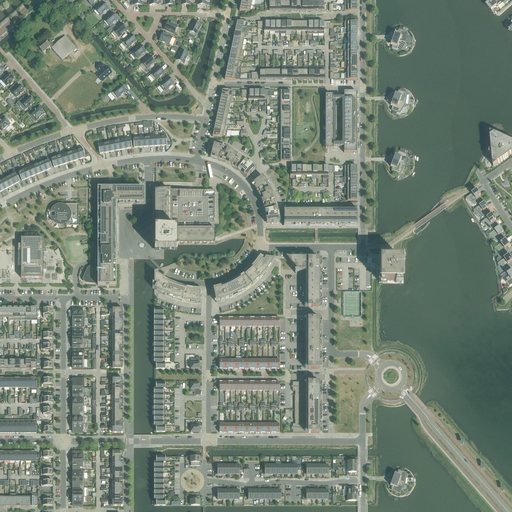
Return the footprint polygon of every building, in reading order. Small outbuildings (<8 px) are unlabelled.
[(491,2),(495,7),(497,9),(503,3),(500,0),(490,0),(491,2)] [(109,9),(102,2),(94,9),(100,16),(109,9)] [(318,2),(318,11),(324,11),(327,11),(327,5),(324,5),(324,2),(318,2)] [(495,7),(491,2),(487,5),(491,10),(495,7)] [(112,13),(104,20),(110,27),(118,20),(112,13)] [(189,31),(190,32),(189,34),(195,37),(196,35),(197,35),(202,25),(193,21),(189,31)] [(168,22),(164,30),(174,34),(175,33),(177,34),(180,28),(177,27),(178,26),(168,22)] [(327,22),(318,22),(318,32),(318,35),(324,35),(324,29),(327,29),(327,22)] [(112,33),(116,38),(118,36),(119,37),(127,30),(121,23),(113,30),(114,31),(112,33)] [(395,33),(392,39),(405,43),(408,44),(409,38),(406,38),(406,33),(402,31),(399,30),(396,33),(395,33)] [(169,46),(169,45),(172,46),(175,39),(172,38),(173,37),(163,33),(159,41),(169,46)] [(128,48),(137,41),(131,34),(122,41),(123,42),(121,44),(126,49),(128,47),(128,48)] [(54,46),(52,48),(62,60),(76,48),(65,36),(54,46)] [(405,43),(392,39),(390,45),(392,45),(391,50),(393,50),(397,52),(399,52),(405,43)] [(50,46),(52,48),(54,46),(50,41),(47,43),(44,40),(42,42),(41,43),(40,43),(37,46),(43,52),(50,46)] [(137,58),(138,59),(146,52),(140,45),(132,52),(133,53),(131,55),(135,59),(137,58)] [(180,50),(176,60),(184,64),(188,54),(180,50)] [(140,65),(144,70),(146,69),(147,70),(148,69),(150,67),(155,62),(149,55),(141,63),(142,64),(140,65)] [(100,72),(97,75),(102,82),(112,73),(106,67),(105,68),(102,64),(97,69),(99,72),(99,71),(100,72)] [(150,76),(154,81),(156,79),(157,80),(165,73),(159,66),(151,73),(151,74),(150,76)] [(13,78),(14,77),(11,74),(10,75),(9,74),(6,77),(4,74),(0,77),(0,81),(1,80),(7,86),(9,84),(10,85),(13,83),(12,82),(14,80),(13,78)] [(166,91),(174,84),(168,77),(160,84),(161,85),(159,87),(163,92),(165,90),(166,91)] [(113,92),(111,94),(115,99),(117,97),(118,98),(126,91),(120,84),(112,91),(113,92)] [(19,85),(15,88),(13,86),(9,90),(11,92),(17,98),(24,91),(23,90),(24,89),(21,85),(20,86),(19,85)] [(400,91),(399,91),(396,95),(395,94),(392,100),(405,104),(406,94),(405,93),(405,91),(400,89),(400,91)] [(268,91),(259,91),(259,100),(265,100),(265,98),(268,98),(268,91)] [(325,149),(327,149),(333,149),(333,147),(344,147),(344,153),(357,153),(357,92),(344,92),(344,100),(332,100),(332,96),(325,96),(325,149)] [(20,101),(17,103),(24,111),(34,103),(33,101),(34,100),(31,97),(30,98),(29,96),(26,100),(24,97),(20,101)] [(405,104),(392,100),(390,106),(392,106),(391,111),(393,111),(396,112),(397,113),(399,114),(405,104)] [(36,111),(33,109),(29,113),(36,121),(44,114),(41,111),(42,110),(40,107),(36,111)] [(6,118),(4,115),(0,118),(0,121),(0,123),(0,122),(0,129),(2,131),(6,128),(7,129),(10,126),(9,125),(10,124),(8,122),(9,121),(7,118),(6,119),(5,119),(6,118)] [(493,162),(498,164),(511,154),(511,153),(511,152),(511,142),(490,132),(493,162)] [(214,144),(212,150),(211,153),(210,157),(218,160),(225,163),(231,166),(238,171),(241,173),(246,178),(250,175),(256,169),(249,163),(246,160),(239,155),(231,150),(222,147),(214,144)] [(82,147),(76,148),(80,160),(85,158),(82,147)] [(76,148),(71,150),(75,161),(80,160),(76,148)] [(401,149),(400,152),(399,152),(396,156),(395,155),(392,161),(405,165),(406,155),(404,154),(405,151),(401,149)] [(71,150),(66,152),(69,163),(75,161),(71,150)] [(66,152),(61,153),(64,165),(69,163),(66,152)] [(61,153),(55,155),(59,166),(64,165),(61,153)] [(59,166),(55,155),(50,157),(54,168),(59,166)] [(48,158),(43,160),(47,171),(52,169),(48,158)] [(43,160),(37,162),(42,173),(47,171),(43,160)] [(405,165),(392,161),(390,167),(392,168),(391,172),(399,175),(405,165)] [(32,164),(37,175),(42,173),(37,162),(33,164),(32,164)] [(32,164),(27,166),(32,177),(37,175),(32,164)] [(27,166),(22,168),(23,170),(27,179),(32,177),(27,166)] [(335,166),(323,166),(323,176),(328,176),(328,173),(335,173),(335,166)] [(23,170),(18,173),(22,181),(27,179),(23,170)] [(14,171),(10,174),(15,184),(20,182),(14,171)] [(11,176),(6,179),(10,187),(15,184),(10,174),(9,174),(11,176)] [(267,184),(262,176),(255,182),(251,184),(251,185),(256,191),(259,198),(262,205),(265,212),(265,216),(266,223),(267,223),(271,223),(280,222),(279,213),(278,209),(275,200),(272,192),(267,184)] [(1,181),(5,190),(10,187),(6,179),(1,181)] [(97,269),(93,267),(92,267),(91,268),(90,268),(89,269),(88,269),(88,270),(87,272),(84,278),(84,279),(84,280),(84,281),(85,282),(86,282),(87,283),(98,283),(98,286),(116,286),(116,258),(116,257),(116,252),(116,204),(117,204),(143,204),(143,189),(98,189),(98,252),(97,252),(97,258),(98,258),(98,269),(97,269)] [(466,198),(475,205),(481,201),(479,197),(481,195),(477,190),(466,198)] [(214,191),(170,191),(160,191),(155,191),(155,244),(214,244),(214,191)] [(485,202),(474,210),(482,218),(489,213),(487,209),(489,208),(485,202)] [(52,212),(51,213),(56,213),(56,218),(51,218),(52,219),(52,220),(53,221),(53,222),(54,222),(55,223),(56,224),(57,224),(58,225),(59,225),(60,225),(61,225),(62,225),(63,225),(64,225),(65,225),(65,224),(66,224),(66,226),(79,226),(79,205),(66,205),(66,207),(58,207),(58,206),(57,206),(56,207),(55,207),(55,208),(54,208),(53,209),(52,210),(52,211),(52,212)] [(313,215),(306,215),(294,215),(294,212),(286,212),(284,212),(284,223),(284,225),(357,225),(357,223),(357,212),(347,212),(347,215),(320,215),(320,214),(313,214),(313,215)] [(482,222),(482,223),(490,230),(496,225),(494,221),(496,220),(493,214),(482,222)] [(489,234),(490,235),(497,242),(504,237),(502,233),(504,232),(500,227),(489,234)] [(21,245),(18,245),(18,251),(21,251),(21,268),(21,278),(43,278),(43,272),(46,272),(46,266),(43,266),(43,249),(43,239),(21,239),(21,245)] [(495,248),(503,255),(508,252),(509,251),(510,251),(508,247),(510,245),(506,240),(495,248)] [(511,258),(510,255),(499,263),(507,270),(508,270),(511,268),(511,266),(511,263),(511,262),(511,261),(511,258)] [(264,261),(259,258),(258,260),(257,261),(256,262),(254,264),(253,266),(252,267),(244,274),(236,280),(228,284),(226,285),(222,287),(220,288),(216,289),(213,289),(216,303),(218,302),(220,301),(223,301),(225,300),(227,299),(231,298),(232,297),(234,296),(237,295),(238,294),(240,293),(242,292),(245,290),(247,289),(250,287),(253,285),(260,278),(267,269),(269,267),(271,264),(273,262),(274,259),(266,258),(264,261)] [(306,259),(286,259),(296,271),(306,271),(306,259)] [(319,259),(307,259),(307,308),(319,308),(319,271),(318,271),(318,267),(319,267),(319,259)] [(380,260),(380,282),(392,282),(402,282),(402,281),(402,260),(380,260)] [(511,270),(510,273),(502,278),(510,286),(511,284),(511,270)] [(157,275),(155,273),(154,273),(154,284),(155,284),(156,285),(154,289),(161,293),(165,295),(173,299),(181,301),(188,302),(190,303),(200,303),(200,295),(200,290),(195,290),(193,289),(191,289),(188,289),(186,288),(183,287),(181,287),(178,286),(176,285),(173,284),(171,283),(169,282),(166,281),(163,279),(161,277),(158,276),(157,275)] [(53,309),(43,309),(43,318),(48,318),(48,315),(53,315),(53,309)] [(82,319),(84,319),(84,312),(82,312),(82,309),(73,309),(73,315),(72,315),(72,319),(82,319)] [(319,369),(319,354),(318,354),(318,349),(319,349),(319,318),(307,318),(307,369),(319,369)] [(84,328),(84,319),(82,319),(72,319),(72,322),(73,322),(73,328),(84,328)] [(43,330),(43,340),(53,340),(53,330),(43,330)] [(72,339),(84,339),(84,330),(73,330),(73,335),(72,335),(72,339)] [(84,339),(72,339),(72,343),(73,343),(73,348),(84,348),(84,339)] [(72,356),(72,360),(84,360),(84,350),(73,350),(73,356),(72,356)] [(196,359),(191,359),(191,369),(200,369),(200,363),(199,363),(199,357),(196,357),(196,359)] [(43,369),(53,369),(53,363),(48,363),(48,360),(43,360),(43,369)] [(84,360),(72,360),(72,363),(73,363),(73,369),(84,369),(84,360)] [(43,388),(48,388),(48,385),(53,385),(53,379),(43,379),(43,388)] [(72,385),(72,388),(84,388),(84,379),(73,379),(73,385),(72,385)] [(294,420),(295,420),(295,424),(292,424),(292,433),(319,433),(319,403),(318,403),(318,398),(319,398),(319,382),(292,382),(292,391),(295,391),(295,395),(294,395),(294,420)] [(200,383),(191,383),(191,389),(196,389),(196,396),(199,395),(199,389),(200,389),(200,383)] [(73,392),(73,397),(84,397),(84,388),(72,388),(72,392),(73,392)] [(43,398),(41,398),(41,404),(53,404),(53,398),(48,398),(48,394),(43,394),(43,398)] [(72,403),(72,406),(84,406),(84,397),(73,397),(73,403),(72,403)] [(73,410),(73,415),(84,415),(84,406),(72,406),(72,410),(73,410)] [(72,421),(72,424),(84,424),(84,415),(73,415),(73,421),(72,421)] [(191,432),(200,432),(200,426),(202,426),(202,423),(196,423),(196,426),(191,426),(191,432)] [(43,424),(43,433),(53,433),(53,427),(48,427),(48,424),(43,424)] [(84,425),(84,424),(72,424),(72,428),(73,428),(73,434),(79,434),(79,431),(82,431),(84,431),(84,425)] [(72,458),(72,461),(82,461),(82,462),(84,461),(84,455),(79,455),(79,452),(73,452),(73,458),(72,458)] [(200,457),(191,457),(191,466),(200,466),(200,457)] [(73,465),(73,470),(79,470),(79,468),(82,468),(82,462),(82,461),(72,461),(72,465),(73,465)] [(43,466),(43,470),(41,470),(41,476),(53,476),(53,470),(48,470),(48,466),(43,466)] [(72,476),(72,479),(84,479),(84,473),(79,473),(79,470),(73,470),(73,476),(72,476)] [(394,474),(392,480),(405,484),(406,473),(398,471),(396,474),(394,474)] [(73,483),(73,488),(84,488),(84,479),(72,479),(72,483),(73,483)] [(405,484),(392,480),(390,486),(392,486),(391,490),(399,493),(405,484)] [(72,494),(72,497),(84,497),(84,488),(73,488),(73,494),(72,494)] [(43,497),(43,506),(53,506),(53,500),(48,500),(48,497),(43,497)] [(84,503),(84,497),(72,497),(72,501),(73,501),(73,507),(80,507),(80,503),(84,503)] [(200,497),(191,497),(191,506),(200,506),(200,497)]
